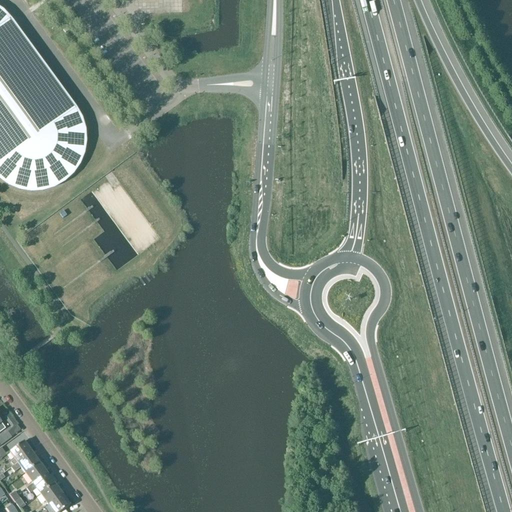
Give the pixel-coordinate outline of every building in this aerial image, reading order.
[(0,181),(6,186),(15,190),(25,193),(35,193),(45,192),(54,189),(63,184),(70,178),(76,171),(81,163),(84,154),(86,144),(85,135),(83,126),(80,117),(73,105),(11,21),(4,13),(0,10),(0,181)] [(65,209),(60,212),(63,217),(68,214),(65,209)] [(0,438),(0,444),(1,446),(12,438),(11,438),(20,431),(17,426),(0,438)] [(9,462),(13,467),(31,454),(23,443),(9,453),(14,459),(9,462)] [(21,468),(21,469),(25,474),(39,464),(31,454),(13,467),(11,468),(14,473),(21,468)] [(39,464),(25,474),(32,485),(46,475),(39,464)] [(30,494),(36,490),(40,495),(54,485),(46,475),(32,485),(26,489),(30,494)] [(40,495),(47,504),(48,506),(61,496),(54,485),(40,495)] [(48,506),(52,511),(61,511),(69,507),(61,496),(48,506)]
